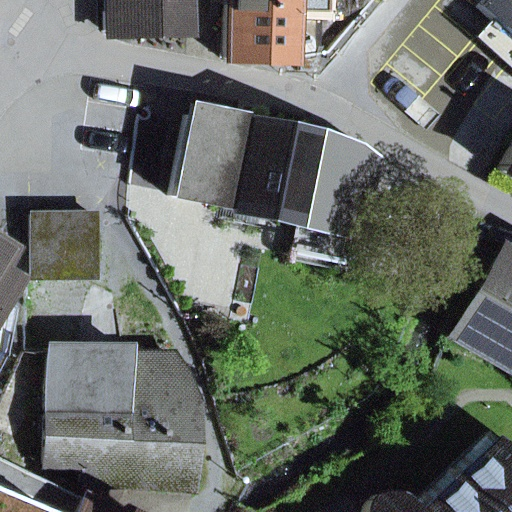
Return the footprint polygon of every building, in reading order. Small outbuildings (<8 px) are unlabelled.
[(102,0),(103,32),(186,30),(185,0),(102,0)] [(222,5),(220,59),(285,61),(286,0),(206,0),(206,4),(222,5)] [(511,0),(482,0),(475,8),(488,19),(511,41),(511,46),(507,53),(511,57),(511,0)] [(511,75),(511,57),(507,53),(511,46),(511,41),(488,19),(471,38),(511,75)] [(366,192),(375,158),(357,146),(264,123),(268,108),(240,102),(237,117),(185,105),(167,197),(339,231),(348,188),(366,192)] [(511,141),(494,173),(511,183),(511,141)] [(28,216),(28,279),(93,279),(93,216),(28,216)] [(0,317),(5,310),(0,306),(0,303),(11,280),(0,274),(0,269),(9,252),(0,246),(0,317)] [(511,281),(498,274),(458,344),(508,363),(511,354),(511,281)] [(79,464),(79,482),(151,486),(151,405),(122,405),(123,356),(123,350),(43,350),(40,464),(79,464)] [(165,383),(166,356),(123,356),(122,405),(151,405),(151,486),(188,488),(189,407),(184,383),(165,383)] [(511,511),(511,450),(491,450),(424,511),(399,511),(396,503),(388,497),(373,497),(363,506),(362,511),(511,511)] [(0,511),(67,511),(74,498),(0,460),(0,511)] [(100,511),(74,498),(67,511),(100,511)]
